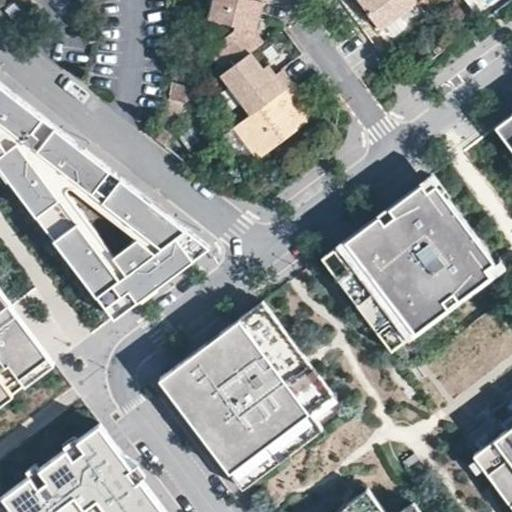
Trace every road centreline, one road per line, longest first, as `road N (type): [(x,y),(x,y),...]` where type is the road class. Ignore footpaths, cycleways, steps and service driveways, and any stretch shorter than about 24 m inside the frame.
road 1 (residential): [(0,46),(262,248)]
road 2 (residential): [(109,373),(262,248)]
road 3 (residential): [(301,0),(303,17),(397,151)]
road 4 (residential): [(109,373),(211,511)]
road 5 (residential): [(262,248),(397,151)]
road 6 (residential): [(397,151),(511,66)]
